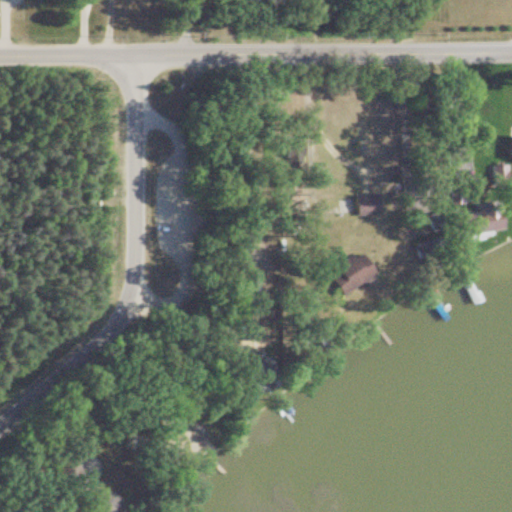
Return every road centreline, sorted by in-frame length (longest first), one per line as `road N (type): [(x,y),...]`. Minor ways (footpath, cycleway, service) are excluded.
road 1 (residential): [(511,51),(0,54)]
road 2 (residential): [(0,430),(81,355),(130,290),(130,53)]
